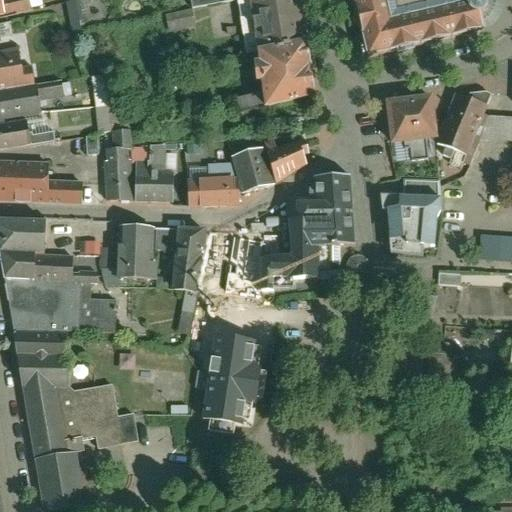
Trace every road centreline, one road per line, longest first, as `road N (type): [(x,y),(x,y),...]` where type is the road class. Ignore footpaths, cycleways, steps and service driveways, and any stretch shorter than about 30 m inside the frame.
road 1 (residential): [(354,133),(373,250),(372,274),(350,310),(341,349),(357,511)]
road 2 (residential): [(0,213),(243,218),(354,133)]
road 3 (residential): [(333,77),(452,60),(506,37),(511,22)]
road 4 (residential): [(0,391),(17,511)]
